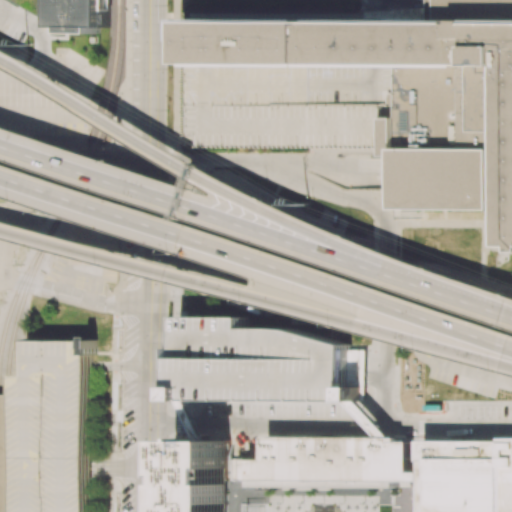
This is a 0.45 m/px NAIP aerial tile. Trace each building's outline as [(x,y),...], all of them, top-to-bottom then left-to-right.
[(111,0),(111,11),(110,13),(108,13),(108,31),(102,31),(98,31),(98,37),(66,37),(66,30),(56,30),(56,25),(56,0),(111,0)] [(186,20),(185,148),(380,150),(380,156),(394,156),(393,209),(507,210),(506,252),(511,252),(511,0),(424,0),(419,22),(186,20)] [(177,316),(177,332),(177,341),(177,358),(177,385),(177,399),(191,399),(347,400),(361,400),(361,386),(347,386),(347,377),(348,359),(348,356),(348,349),(348,345),(291,330),(273,328),(243,328),(243,316),(177,316)] [(87,341),(25,341),(25,375),(13,375),(13,395),(12,511),(89,511),(90,468),(90,365),(90,354),(94,354),(94,335),(87,335),(87,341)] [(348,349),(348,356),(348,359),(347,377),(347,386),(361,386),(361,400),(364,400),(365,377),(365,356),(365,350),(348,349)] [(0,511),(12,511),(13,395),(4,394),(0,394),(0,511)] [(191,399),(182,399),(193,424),(200,440),(209,440),(202,424),(191,399)] [(394,437),(384,425),(361,400),(347,400),(370,425),(381,437),(394,437)] [(401,437),(394,437),(381,437),(266,436),(266,459),(247,459),(236,459),(235,480),(247,480),(393,481),(412,481),(424,481),(424,472),(412,471),(413,441),(401,441),(401,437)] [(227,511),(228,440),(209,440),(200,440),(176,439),(175,511),(227,511)] [(511,511),(511,441),(424,441),(424,472),(424,481),(423,511),(511,511)]
